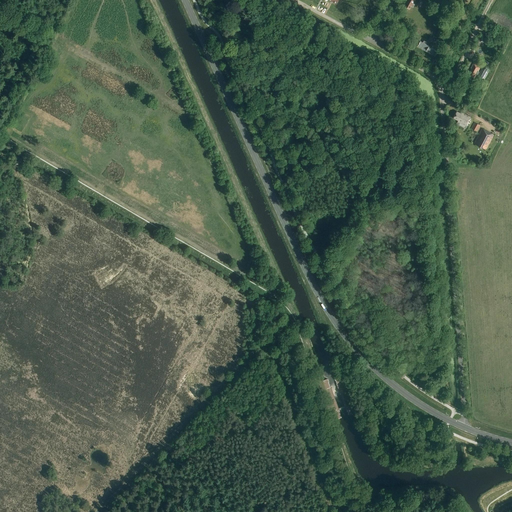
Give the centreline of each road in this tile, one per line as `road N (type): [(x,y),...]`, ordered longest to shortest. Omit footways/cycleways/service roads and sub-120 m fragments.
road 1 (primary): [(462,427),(394,386),(330,315),(185,0)]
road 2 (unclassified): [(462,427),(441,89),(430,73),(370,40)]
road 3 (track): [(281,297),(0,130)]
road 4 (track): [(154,0),(281,297)]
road 5 (track): [(469,511),(441,489),(378,490),(357,479),(296,319)]
road 6 (track): [(266,340),(96,511)]
road 7 (track): [(296,319),(266,340),(333,511)]
